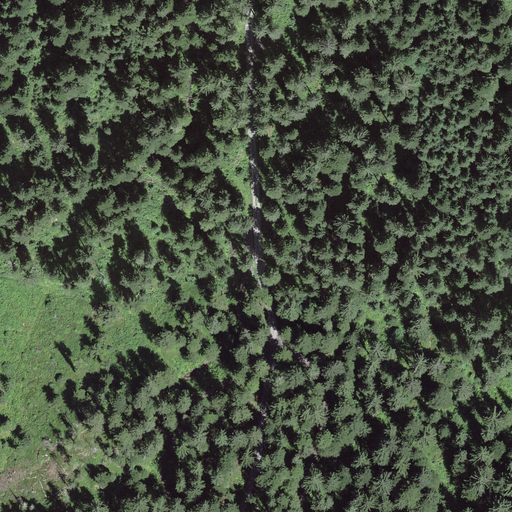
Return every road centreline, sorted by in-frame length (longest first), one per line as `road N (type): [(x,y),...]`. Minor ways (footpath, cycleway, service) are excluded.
road 1 (track): [(237,511),(253,469),(272,343),(249,129),(251,0)]
road 2 (track): [(0,274),(107,295),(199,389),(247,370),(272,343)]
